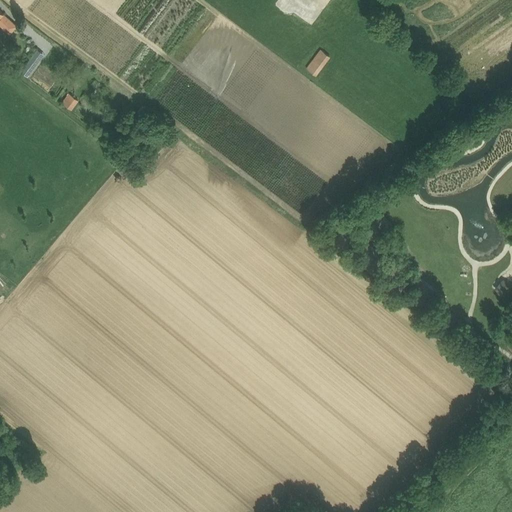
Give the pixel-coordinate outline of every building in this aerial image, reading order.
[(0,25),(2,27),(3,26),(4,28),(16,28),(17,26),(9,19),(3,13),(4,12),(0,9),(0,25)] [(331,56),(321,48),(306,67),(317,75),(331,56)] [(30,58),(21,70),(28,76),(38,64),(30,58)] [(70,76),(64,72),(59,78),(65,82),(70,76)] [(69,93),(62,102),(71,109),(78,100),(69,93)] [(381,228),(388,221),(378,209),(370,216),(373,220),(366,227),(376,239),(384,232),(381,228)] [(336,234),(343,242),(355,231),(348,224),(345,227),(338,219),(326,230),(333,238),(336,234)] [(356,259),(364,265),(367,261),(375,267),(385,254),(377,248),(374,252),(365,246),(356,259)] [(410,275),(402,269),(399,273),(391,267),(381,280),(389,286),(393,282),(401,288),(410,275)] [(412,298),(425,307),(431,299),(427,296),(433,288),(420,278),(414,287),(419,290),(412,298)] [(503,297),(511,288),(511,286),(504,278),(494,287),(503,297)] [(439,319),(449,329),(455,323),(445,313),(439,319)]
